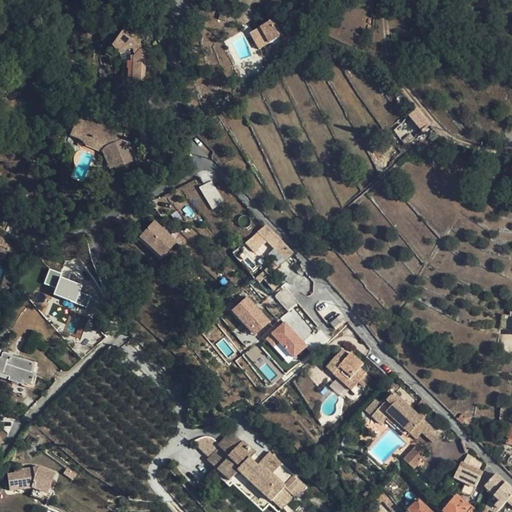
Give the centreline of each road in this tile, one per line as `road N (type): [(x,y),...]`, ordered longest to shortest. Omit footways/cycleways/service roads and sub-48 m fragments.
road 1 (residential): [(182,0),(173,65),(186,131),(375,349),(511,484)]
road 2 (residential): [(182,511),(154,478),(182,438),(175,395),(120,343),(110,343),(34,411)]
road 3 (unknown): [(211,159),(97,227),(94,256),(120,302),(110,343)]
road 4 (residential): [(511,157),(453,145),(393,74),(385,0)]
